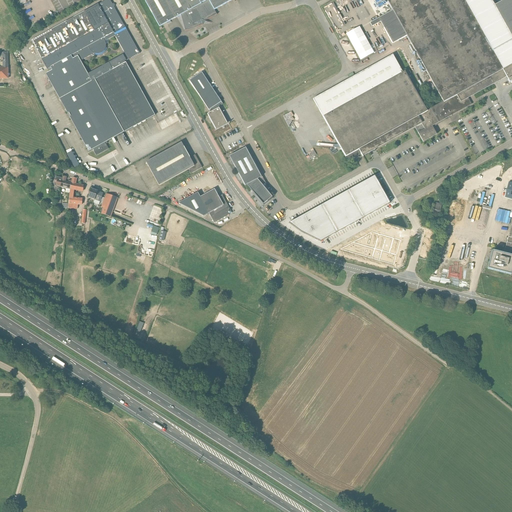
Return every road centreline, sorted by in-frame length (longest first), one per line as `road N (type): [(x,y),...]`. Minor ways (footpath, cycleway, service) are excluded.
road 1 (motorway): [(333,511),(0,295)]
road 2 (unclassified): [(0,148),(153,201),(342,291),(351,269)]
road 3 (tertiary): [(351,269),(316,257),(253,214),(130,0)]
road 4 (motorway): [(0,319),(295,511)]
road 5 (track): [(32,393),(60,391),(107,414),(204,511)]
road 6 (tertiary): [(511,309),(351,269)]
road 7 (tertiary): [(0,365),(25,382),(37,408),(12,511)]
road 8 (unknown): [(470,299),(500,186),(511,177)]
